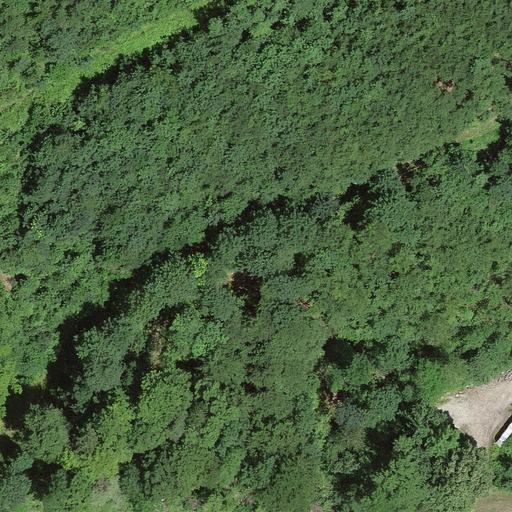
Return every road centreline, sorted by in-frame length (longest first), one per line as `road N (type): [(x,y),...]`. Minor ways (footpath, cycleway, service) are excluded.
road 1 (track): [(0,449),(105,311),(167,261),(217,231),(511,117)]
road 2 (track): [(0,116),(126,41),(225,0)]
road 3 (track): [(466,511),(487,440),(511,394)]
